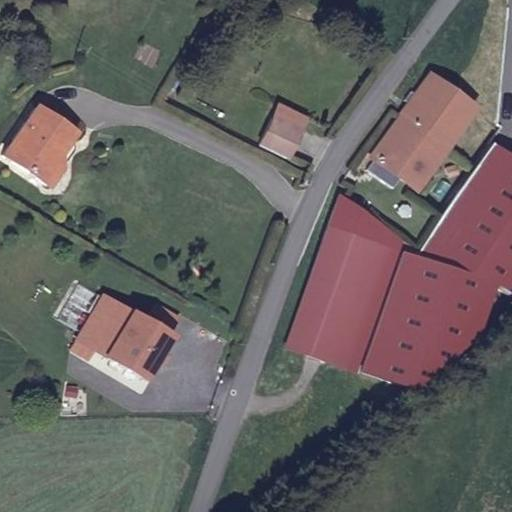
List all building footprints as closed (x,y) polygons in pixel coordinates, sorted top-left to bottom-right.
[(431,77),(402,117),(446,149),(475,109),(431,77)] [(278,105),(271,116),(298,129),(304,119),(278,105)] [(55,157),(71,133),(34,108),(0,153),(0,156),(46,190),(61,169),(55,157)] [(256,144),(285,157),(298,129),(271,116),(256,144)] [(446,149),(402,117),(371,159),(415,192),(446,149)] [(442,240),(393,382),(409,386),(446,361),(460,350),(469,339),(487,284),(511,291),(511,154),(491,142),(422,229),(442,240)] [(284,347),(356,371),(394,252),(324,229),(284,347)] [(356,371),(393,382),(442,240),(422,229),(401,255),(394,252),(356,371)] [(74,339),(92,349),(141,379),(166,333),(99,296),(74,339)] [(74,339),(66,351),(84,361),(92,349),(74,339)]
